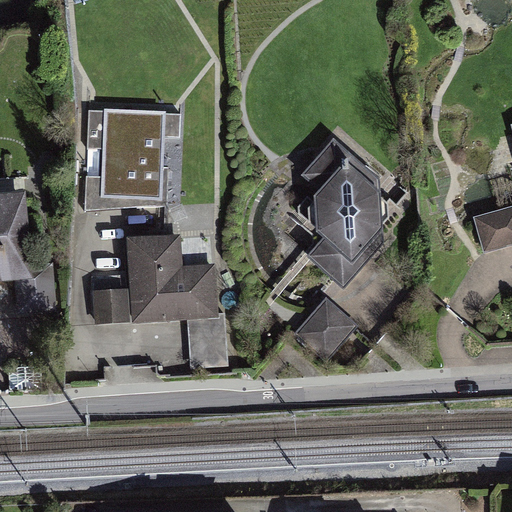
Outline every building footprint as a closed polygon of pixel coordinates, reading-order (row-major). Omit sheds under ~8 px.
[(179,116),(91,113),(87,212),(167,204),(169,168),(163,168),(164,137),(178,138),(179,116)] [(308,259),(342,291),(385,244),(376,235),(401,208),(331,143),(297,180),(310,192),(289,215),(321,245),(308,259)] [(20,198),(0,200),(0,288),(14,287),(17,316),(54,313),(50,269),(27,271),(20,198)] [(508,248),(511,246),(511,206),(475,218),(486,255),(508,248)] [(188,320),(219,318),(219,314),(216,264),(181,266),(180,235),(127,238),(130,291),(93,293),(95,325),(112,324),(188,320)] [(341,311),(326,298),(296,332),(327,360),(358,326),(341,311)] [(226,314),(219,314),(219,318),(188,320),(189,343),(191,370),(229,367),(226,314)] [(43,371),(10,372),(11,391),(43,390),(43,371)]
